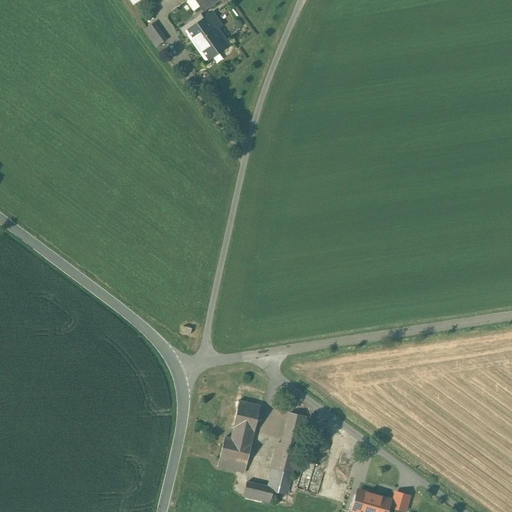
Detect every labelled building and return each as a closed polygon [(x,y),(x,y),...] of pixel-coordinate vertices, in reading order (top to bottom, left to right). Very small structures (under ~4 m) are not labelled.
[(186,0),(171,11),(184,30),(185,31),(208,16),(204,11),(219,0),(222,0),(224,2),(226,0),(186,0)] [(228,45),(208,16),(185,31),(184,30),(178,34),(183,40),(189,36),(206,61),(228,45)] [(153,23),(144,30),(156,47),(166,40),(153,23)] [(246,392),(243,402),(246,403),(247,399),(260,402),(261,396),(246,392)] [(215,423),(233,427),(239,401),(221,397),(215,423)] [(243,402),(239,401),(233,427),(231,439),(224,437),(218,466),(245,473),(260,406),(246,403),(243,402)] [(290,413),(283,444),(299,448),(306,416),(290,413)] [(273,470),(292,475),(299,448),(283,444),(278,443),(271,469),(273,470)] [(273,470),(268,487),(274,488),(273,492),(288,496),(293,475),(292,475),(273,470)] [(268,487),(246,482),(243,497),(270,503),(273,492),(274,488),(268,487)] [(386,511),(390,499),(358,490),(352,511),(355,511),(386,511)]
